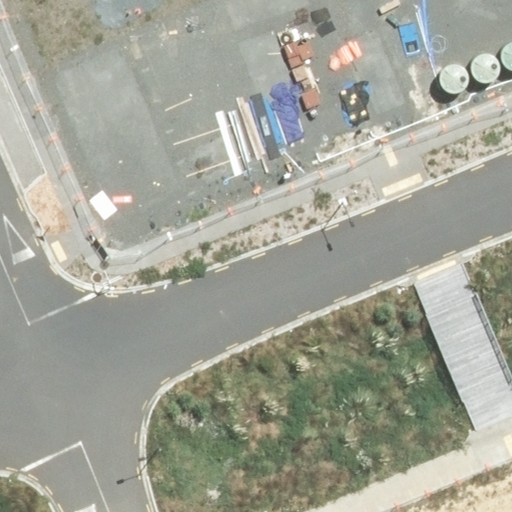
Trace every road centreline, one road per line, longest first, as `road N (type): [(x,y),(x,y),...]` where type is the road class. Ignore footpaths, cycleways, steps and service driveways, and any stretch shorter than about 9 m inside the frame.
road 1 (residential): [(511,202),(55,392)]
road 2 (residential): [(0,258),(55,392)]
road 3 (residential): [(55,392),(107,511)]
